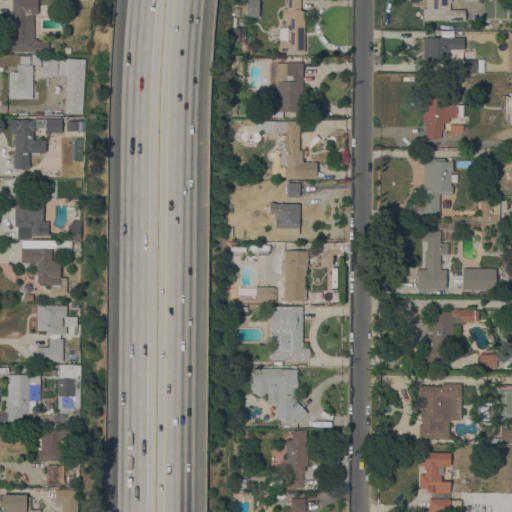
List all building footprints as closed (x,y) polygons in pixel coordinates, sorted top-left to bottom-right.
[(36,39),(36,41),(47,41),(48,52),(9,51),(9,12),(12,12),(12,0),(37,0),(37,14),(33,14),(33,39),(36,39)] [(246,17),(246,0),(258,0),(258,17),(246,17)] [(282,9),(286,9),(286,0),(300,0),(300,11),(304,11),(304,52),(279,52),(279,38),(273,38),(273,30),(279,30),(279,27),(286,27),(286,18),(282,18),(282,9)] [(423,8),(426,8),(426,0),(451,0),(451,2),(449,2),(449,10),(465,10),(464,21),(429,20),(429,21),(422,21),(423,8)] [(464,49),(450,49),(450,63),(422,63),(422,37),(464,37),(464,49)] [(29,56),(29,64),(19,64),(20,55),(29,56)] [(40,55),(40,64),(31,64),(31,55),(40,55)] [(82,113),(64,113),(66,75),(57,75),(57,76),(42,75),(42,58),(85,59),(82,113)] [(476,73),(462,73),(462,60),(476,60),(476,73)] [(286,63),(286,62),(302,62),(302,102),(303,102),(303,112),(274,112),(274,102),(268,102),(268,87),(273,87),(273,75),(275,75),(275,63),(286,63)] [(32,99),(9,99),(9,72),(17,72),(17,65),(32,65),(32,99)] [(422,97),(448,97),(448,104),(458,104),(462,104),(462,117),(458,116),(458,118),(448,118),(448,122),(443,122),(443,130),(440,130),(440,138),(425,138),(425,122),(422,122),(422,97)] [(237,103),(237,115),(229,115),(229,103),(237,103)] [(30,167),(29,167),(29,169),(13,168),(13,165),(12,165),(12,159),(13,159),(13,153),(14,153),(14,144),(12,144),(12,131),(9,131),(8,125),(9,120),(33,120),(33,119),(61,119),(61,132),(45,132),(45,128),(34,128),(34,130),(33,130),(33,140),(45,140),(45,153),(32,153),(32,152),(28,152),(28,154),(29,154),(29,164),(30,164),(30,167)] [(66,131),(66,121),(78,121),(78,130),(66,131)] [(255,129),(255,121),(298,121),(298,150),(301,150),(302,162),(316,162),(316,177),(286,178),(286,168),(279,168),(279,150),(285,149),(285,141),(281,141),(281,136),(275,136),(275,133),(266,133),(261,128),(255,129)] [(423,167),(422,167),(422,160),(423,160),(424,158),(444,158),(444,161),(452,161),(452,172),(451,172),(450,185),(452,186),(452,195),(443,195),(443,193),(438,193),(438,215),(423,215),(423,186),(423,167)] [(47,222),(47,235),(30,235),(30,236),(17,236),(17,227),(14,227),(14,184),(26,184),(26,199),(42,199),(42,222),(47,222)] [(299,198),(284,198),(283,184),(299,184),(299,198)] [(499,217),(489,217),(489,221),(479,221),(479,199),(489,199),(489,202),(499,202),(499,217)] [(280,228),(275,228),(275,218),(274,218),(274,213),(269,213),(269,203),(298,204),(299,204),(299,235),(280,235),(280,228)] [(242,230),(242,239),(231,239),(231,230),(242,230)] [(445,291),(426,291),(426,263),(424,263),(424,251),(426,251),(426,242),(422,242),(422,231),(440,231),(439,243),(447,243),(447,254),(440,254),(439,276),(445,276),(445,291)] [(36,263),(20,263),(20,247),(38,247),(38,248),(51,248),(51,260),(60,260),(60,277),(66,277),(66,292),(50,293),(50,285),(39,285),(39,283),(36,282),(36,263)] [(307,250),(307,266),(306,266),(306,269),(305,269),(305,275),(304,275),(304,289),(306,289),(306,293),(305,293),(305,300),(283,300),(283,282),(279,282),(279,263),(283,263),(283,253),(283,250),(307,250)] [(496,268),(496,289),(462,289),(462,268),(496,268)] [(273,286),(273,301),(255,301),(255,286),(273,286)] [(37,305),(66,305),(65,316),(62,316),(61,326),(66,326),(66,334),(63,334),(63,335),(59,335),(59,338),(62,338),(62,361),(36,361),(36,347),(48,347),(48,338),(49,338),(49,334),(46,334),(46,331),(36,331),(37,305)] [(302,348),(308,348),(308,358),(284,357),(284,359),(271,359),(271,332),(273,332),(273,323),(274,323),(274,322),(278,322),(278,323),(287,323),(287,320),(272,320),(272,306),(288,306),(288,307),(302,307),(302,348)] [(431,323),(429,323),(429,312),(438,312),(438,311),(446,311),(446,312),(450,312),(450,309),(474,309),(474,322),(464,322),(464,324),(452,324),(452,344),(440,344),(440,362),(419,362),(419,348),(431,348),(431,323)] [(64,317),(76,317),(76,326),(64,326),(64,317)] [(496,354),(496,366),(479,366),(479,354),(496,354)] [(511,367),(503,366),(503,355),(511,355),(511,367)] [(79,378),(78,406),(59,406),(58,364),(80,364),(80,378),(79,378)] [(277,402),(267,402),(267,393),(264,393),(264,396),(256,395),(256,393),(251,393),(251,390),(250,390),(250,383),(252,383),(252,368),(280,368),(280,369),(297,369),(296,402),(307,413),(297,423),(292,418),(276,419),(276,417),(275,416),(275,414),(275,410),(275,407),(277,407),(277,402)] [(39,401),(35,401),(35,413),(28,412),(28,413),(22,413),(22,422),(7,422),(7,375),(39,375),(39,401)] [(448,420),(448,438),(418,438),(418,425),(422,425),(422,412),(422,396),(418,396),(418,386),(441,386),(441,383),(461,383),(460,420),(448,420)] [(489,420),(477,421),(477,406),(488,406),(489,420)] [(70,429),(69,460),(37,460),(37,449),(40,449),(40,439),(37,439),(37,437),(36,437),(36,430),(37,430),(37,429),(70,429)] [(511,429),(511,443),(501,443),(501,444),(492,444),(492,438),(500,438),(500,429),(511,429)] [(292,440),(292,430),(306,430),(305,453),(307,453),(307,465),(304,465),(303,472),(302,472),(302,487),(287,487),(287,470),(284,470),(284,459),(285,459),(286,439),(292,440)] [(418,488),(419,475),(423,475),(423,466),(419,466),(419,452),(450,452),(450,466),(442,466),(442,475),(441,475),(441,480),(449,480),(449,493),(448,493),(448,499),(449,499),(449,500),(461,500),(461,511),(428,511),(428,499),(429,499),(429,492),(426,492),(426,488),(418,488)] [(60,485),(46,485),(46,465),(60,465),(60,485)] [(77,511),(61,511),(62,503),(54,503),(55,489),(77,489),(77,511)] [(0,511),(0,496),(1,496),(1,494),(25,494),(25,504),(29,504),(29,509),(40,509),(40,511),(0,511)] [(274,511),(274,510),(289,511),(290,498),(305,499),(304,511),(274,511)]
